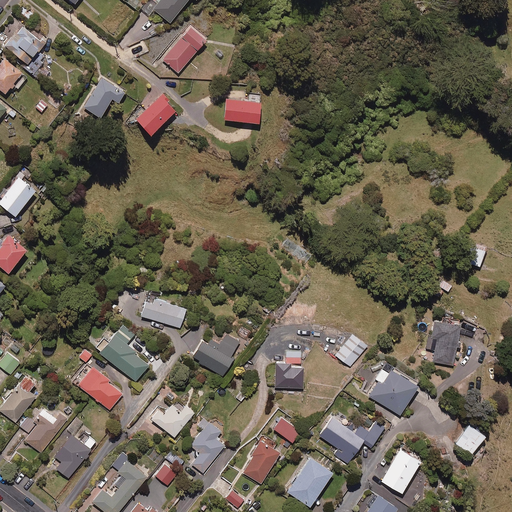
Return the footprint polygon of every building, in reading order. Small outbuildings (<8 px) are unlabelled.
[(196,0),(161,0),(153,10),(170,23),(188,0),(194,0),(196,1),(196,0)] [(33,14),(23,6),(18,11),(28,19),(33,14)] [(44,46),(24,26),(5,45),(25,65),(44,46)] [(206,41),(190,27),(162,59),(178,73),(206,41)] [(149,51),(144,41),(136,45),(140,55),(149,51)] [(27,77),(4,59),(0,64),(0,90),(5,95),(12,85),(17,90),(27,77)] [(125,93),(101,79),(82,109),(91,114),(100,120),(112,101),(118,104),(125,93)] [(258,125),(261,94),(250,93),(249,102),(226,100),(224,122),(258,125)] [(169,102),(162,95),(134,122),(150,138),(176,113),(167,104),(169,102)] [(48,106),(41,100),(36,106),(42,112),(48,106)] [(26,175),(21,171),(16,177),(18,178),(0,201),(0,203),(18,217),(38,191),(23,179),(26,175)] [(484,241),(464,235),(458,256),(478,262),(484,241)] [(29,251),(10,236),(0,248),(0,265),(12,274),(29,251)] [(450,283),(442,278),(438,284),(447,289),(450,283)] [(184,305),(145,292),(138,312),(178,325),(184,305)] [(273,307),(265,302),(261,308),(268,314),(273,307)] [(457,319),(431,315),(429,332),(427,332),(426,346),(434,347),(432,360),(452,363),(457,319)] [(133,331),(120,321),(113,330),(111,328),(105,335),(101,332),(92,344),(134,378),(148,361),(124,341),(133,331)] [(225,331),(218,341),(210,336),(208,340),(201,335),(189,351),(220,372),(232,356),(229,354),(239,340),(225,331)] [(367,342),(351,331),(335,354),(350,365),(367,342)] [(90,352),(83,346),(77,354),(84,359),(90,352)] [(21,363),(8,352),(0,363),(0,373),(8,380),(21,363)] [(390,361),(383,357),(370,378),(374,380),(367,393),(398,411),(417,380),(388,364),(390,361)] [(107,378),(109,376),(89,359),(87,362),(73,379),(108,407),(122,391),(107,378)] [(291,359),(274,359),(274,385),(301,384),(301,362),(291,362),(291,359)] [(38,384),(29,376),(0,410),(16,423),(38,397),(31,391),(38,384)] [(193,409),(174,395),(162,411),(157,407),(150,416),(174,435),(193,409)] [(41,413),(36,408),(22,426),(31,433),(25,440),(41,453),(69,419),(61,413),(57,419),(45,409),(41,413)] [(468,448),(481,429),(477,426),(480,420),(470,413),(453,438),(468,448)] [(299,429),(280,415),(272,425),(291,440),(299,429)] [(362,436),(332,415),(319,434),(338,448),(335,453),(347,461),(364,437),(362,436)] [(206,420),(202,417),(196,424),(200,427),(189,442),(199,450),(190,462),(202,471),(224,442),(214,434),(220,427),(207,418),(206,420)] [(364,437),(370,441),(383,424),(375,418),(362,436),(364,437)] [(85,444),(74,435),(56,456),(63,462),(58,468),(70,478),(98,443),(90,437),(85,444)] [(265,441),(259,437),(250,452),(251,453),(241,470),(260,481),(279,450),(271,445),(273,442),(267,438),(265,441)] [(418,456),(398,445),(380,479),(400,490),(418,456)] [(128,455),(121,450),(111,464),(121,471),(113,481),(117,484),(110,494),(100,486),(90,499),(107,511),(115,511),(146,473),(126,458),(128,455)] [(183,459),(172,450),(166,458),(177,467),(183,459)] [(330,467),(308,452),(285,487),(308,502),(330,467)] [(163,463),(155,474),(168,484),(176,473),(163,463)] [(243,498),(231,489),(225,497),(237,506),(243,498)] [(395,505),(374,491),(367,502),(370,504),(364,511),(391,511),(390,511),(395,505)] [(146,509),(135,500),(127,510),(129,511),(160,511),(150,504),(146,509)]
